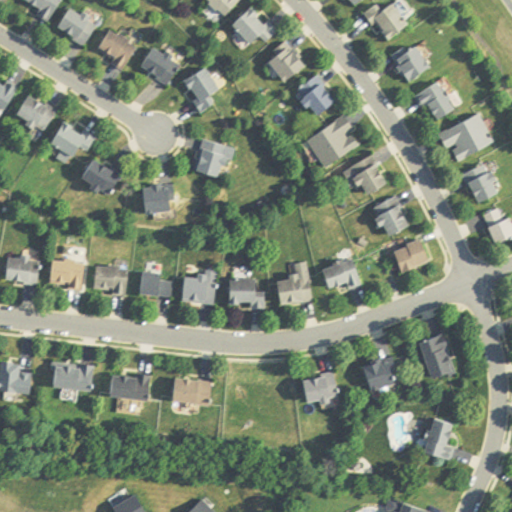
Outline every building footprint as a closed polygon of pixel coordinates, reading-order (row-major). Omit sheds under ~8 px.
[(69,1),(66,0),(32,0),(44,9),(41,14),(53,23),(69,1)] [(249,0),(248,0),(213,0),(231,18),(249,0)] [(354,0),(361,8),(370,0),(354,0)] [(391,12),(385,4),(371,13),(392,44),(411,31),(396,9),(391,12)] [(61,28),(88,47),(104,25),(77,6),(61,28)] [(285,32),(259,6),(239,26),(259,45),(266,38),(273,44),(285,32)] [(144,45),(114,31),(103,54),(132,68),(144,45)] [(398,55),(415,84),(439,70),(423,41),(398,55)] [(294,83),(315,66),(296,42),(275,59),(294,83)] [(147,67),(172,86),(187,65),(162,46),(147,67)] [(198,102),(207,115),(219,106),(215,100),(228,91),(212,68),(192,82),(203,98),(198,102)] [(344,104),(324,75),(303,89),(323,118),(344,104)] [(0,76),(0,105),(11,111),(23,91),(0,76)] [(464,110),(447,81),(421,95),(429,109),(435,106),(444,121),(464,110)] [(61,110),(31,96),(21,118),(51,132),(61,110)] [(445,133),(452,151),(458,149),(463,162),(501,146),(487,115),(445,133)] [(313,138),(329,168),(368,148),(359,131),(361,130),(353,117),(313,138)] [(88,148),(93,151),(101,139),(71,119),(56,142),(82,158),(88,148)] [(231,179),(239,148),(208,140),(200,171),(231,179)] [(364,177),(375,197),(396,185),(379,155),(349,172),(355,182),(364,177)] [(127,175),(99,159),(87,180),(116,196),(127,175)] [(498,171),(495,172),(491,164),(468,175),(483,207),(509,194),(498,171)] [(178,186),(150,187),(151,213),(178,212),(178,186)] [(395,239),(418,229),(403,197),(381,207),(395,239)] [(490,217),(502,247),(511,242),(511,208),(490,217)] [(399,254),(410,275),(438,261),(427,240),(399,254)] [(11,257),(10,284),(42,285),(43,257),(11,257)] [(328,269),(333,292),(367,285),(362,261),(328,269)] [(55,288),(88,288),(88,262),(55,262),(55,288)] [(318,303),(314,264),(299,265),(301,279),(282,281),(285,306),(318,303)] [(99,294),(132,294),(132,267),(99,267),(99,294)] [(180,280),(150,271),(143,292),(174,301),(180,280)] [(189,276),(188,304),(220,306),(222,277),(189,276)] [(269,308),(269,280),(234,280),(234,308),(269,308)] [(462,374),(452,336),(427,343),(437,381),(462,374)] [(396,359),(368,367),(376,394),(403,386),(396,359)] [(99,393),(102,367),(62,362),(59,387),(99,393)] [(28,375),(28,363),(4,363),(4,394),(39,394),(39,375),(28,375)] [(160,376),(123,372),(120,398),(157,402),(160,376)] [(310,377),(308,403),(340,406),(343,381),(310,377)] [(220,384),(184,379),(181,402),(216,408),(220,384)] [(454,460),(464,426),(439,419),(430,453),(454,460)] [(425,511),(415,502),(405,511),(425,511)]
